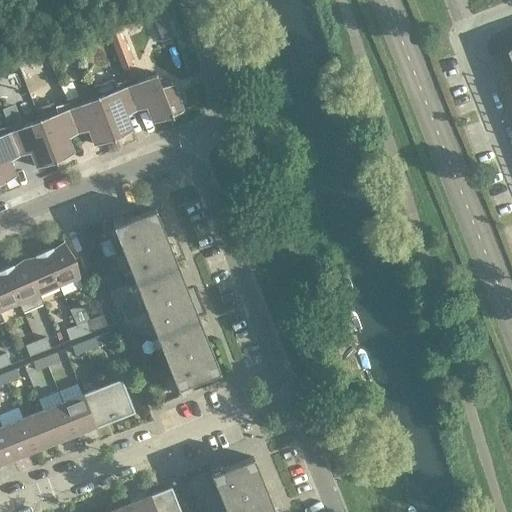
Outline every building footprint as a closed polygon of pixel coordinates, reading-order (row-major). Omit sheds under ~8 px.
[(132,18),(106,28),(120,65),(129,62),(118,34),(136,27),(132,18)] [(134,75),(124,80),(134,105),(144,101),(152,122),(171,117),(172,118),(173,118),(172,117),(183,111),(173,84),(161,87),(155,73),(154,73),(154,74),(138,81),(134,75)] [(134,105),(124,80),(112,83),(114,90),(97,97),(97,96),(96,96),(114,141),(115,140),(114,139),(131,130),(123,110),(134,105)] [(114,141),(96,96),(96,97),(80,104),(76,97),(66,103),(76,128),(86,124),(94,144),(113,140),(113,141),(114,141)] [(76,128),(66,103),(54,106),(56,113),(39,119),(39,118),(38,118),(56,163),(56,162),(73,153),(65,132),(76,128)] [(1,108),(8,126),(17,151),(28,147),(36,167),(55,162),(55,163),(56,163),(38,118),(34,108),(16,116),(9,104),(1,108)] [(17,151),(8,126),(0,127),(0,183),(15,175),(7,155),(17,151)] [(112,225),(134,280),(176,263),(155,208),(112,225)] [(47,249),(43,251),(57,284),(78,275),(71,260),(74,259),(75,259),(63,242),(52,249),(48,250),(47,249)] [(57,284),(43,251),(38,253),(39,254),(36,256),(23,259),(37,292),(57,284)] [(41,300),(37,292),(23,259),(12,266),(8,268),(8,266),(3,268),(18,301),(21,309),(41,300)] [(198,317),(176,263),(134,280),(155,334),(198,317)] [(0,308),(18,301),(3,268),(0,269),(0,308)] [(117,287),(112,275),(103,278),(108,290),(117,287)] [(219,372),(198,317),(155,334),(177,389),(219,372)] [(86,321),(75,325),(80,336),(90,332),(86,321)] [(80,336),(75,325),(65,329),(69,340),(80,336)] [(142,352),(133,329),(124,332),(133,356),(142,352)] [(46,337),(35,341),(39,352),(50,348),(46,337)] [(98,345),(94,337),(83,341),(86,350),(98,345)] [(39,352),(35,341),(25,345),(29,356),(39,352)] [(86,350),(83,341),(71,346),(75,354),(86,350)] [(59,361),(55,352),(44,357),(47,365),(59,361)] [(5,353),(0,354),(0,367),(10,363),(5,353)] [(47,365),(44,357),(32,361),(35,370),(47,365)] [(18,377),(15,368),(3,373),(7,381),(18,377)] [(120,379),(101,386),(113,419),(133,411),(120,379)] [(113,419),(101,386),(82,394),(94,426),(113,419)] [(94,426),(82,394),(61,402),(74,434),(94,426)] [(74,434),(61,402),(41,410),(54,442),(74,434)] [(54,442),(41,410),(21,418),(34,450),(54,442)] [(34,450),(21,418),(1,426),(14,458),(34,450)] [(0,463),(14,458),(1,426),(0,426),(0,463)] [(210,473),(225,511),(271,511),(274,511),(253,456),(210,473)] [(179,511),(170,487),(149,495),(155,511),(179,511)] [(155,511),(149,495),(128,503),(132,511),(155,511)] [(132,511),(128,503),(108,511),(132,511)]
